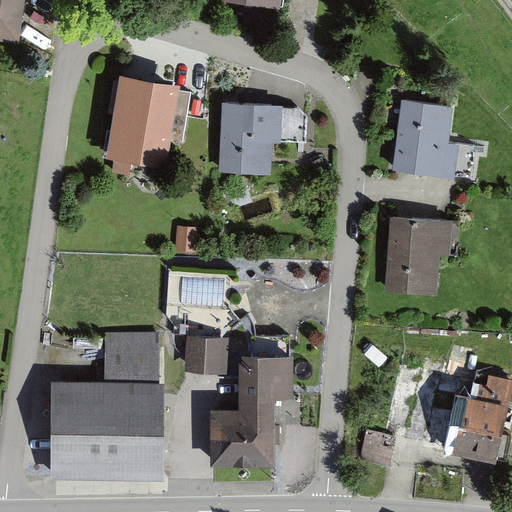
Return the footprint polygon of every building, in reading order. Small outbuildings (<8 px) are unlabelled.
[(0,0),(0,38),(22,40),(25,0),(0,0)] [(178,74),(121,64),(108,144),(164,154),(167,138),(175,89),(178,74)] [(192,92),(175,89),(167,138),(184,140),(192,92)] [(283,96),(224,94),(221,165),(272,167),(273,136),(281,136),(282,101),(283,96)] [(453,102),(403,96),(394,161),(455,169),(460,136),(449,134),(453,102)] [(294,102),(282,101),(281,136),(308,138),(309,113),(302,107),(294,102)] [(461,140),(460,165),(474,166),(475,141),(461,140)] [(455,213),(391,208),(385,283),(436,287),(439,250),(452,251),(455,213)] [(199,225),(178,224),(177,248),(197,250),(199,225)] [(229,334),(189,331),(187,363),(227,366),(229,334)] [(161,467),(160,332),(106,332),(107,372),(51,373),(52,469),(161,467)] [(294,346),(242,345),(241,402),(212,402),(212,457),(277,457),(278,388),(294,388),(294,346)] [(442,453),(444,444),(457,382),(461,361),(402,348),(383,441),(396,443),(442,453)] [(471,385),(457,382),(444,444),(498,455),(511,387),(511,371),(489,367),(487,376),(473,374),(471,385)] [(392,462),(396,443),(383,441),(366,437),(362,456),(392,462)]
